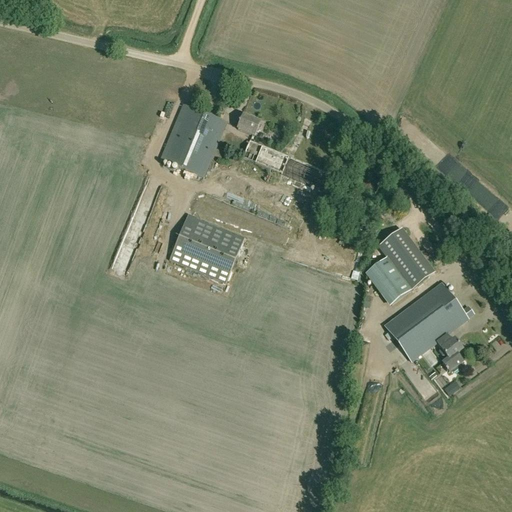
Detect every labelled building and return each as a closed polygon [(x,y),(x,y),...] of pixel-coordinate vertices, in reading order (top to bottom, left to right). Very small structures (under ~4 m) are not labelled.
[(204,179),(227,124),(184,106),(161,161),(204,179)] [(237,132),(254,139),(260,125),(243,118),(237,132)] [(413,138),(417,126),(406,122),(401,134),(413,138)] [(331,176),(251,143),(244,160),(243,161),(240,168),(238,172),(273,186),(278,174),(324,193),(331,176)] [(73,218),(79,212),(74,208),(69,215),(73,218)] [(245,240),(188,216),(169,262),(226,285),(245,240)] [(378,249),(388,261),(368,276),(393,308),(429,281),(401,244),(406,240),(400,232),(378,249)] [(411,364),(436,345),(447,337),(467,322),(443,290),(387,333),(411,364)] [(452,343),(450,341),(447,337),(436,345),(441,351),(440,352),(439,354),(442,358),(444,358),(446,358),(449,362),(457,356),(463,352),(455,341),(452,343)] [(463,364),(457,356),(449,362),(443,366),(447,371),(446,372),(447,374),(448,373),(449,375),(451,374),(452,375),(454,375),(458,372),(458,370),(457,369),(463,364)] [(406,371),(417,383),(426,374),(416,363),(406,371)]
